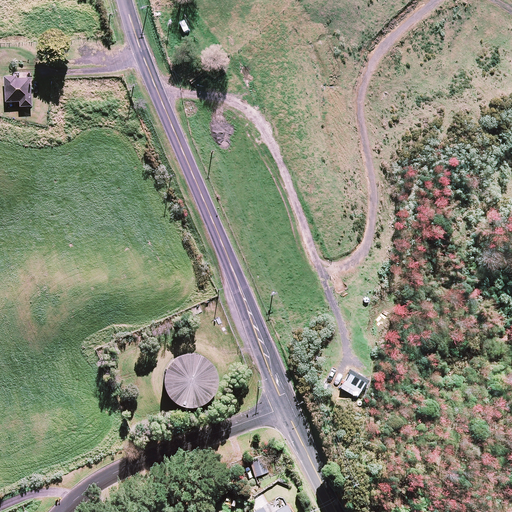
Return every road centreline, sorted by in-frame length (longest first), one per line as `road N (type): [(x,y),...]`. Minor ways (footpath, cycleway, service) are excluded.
road 1 (track): [(153,80),(209,88),(255,115),(290,165),(311,250),(340,261),(353,251),(369,203),(355,105),(358,63),(403,0)]
road 2 (tertiary): [(127,0),(284,407)]
road 3 (residential): [(60,511),(119,471),(284,407)]
